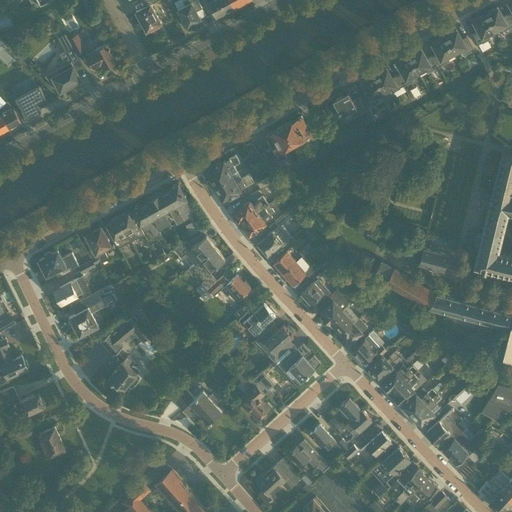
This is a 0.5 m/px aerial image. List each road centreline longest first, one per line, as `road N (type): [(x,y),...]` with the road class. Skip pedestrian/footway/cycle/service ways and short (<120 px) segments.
road 1 (residential): [(181,160),(480,0)]
road 2 (residential): [(223,474),(178,435),(117,416),(78,388),(13,258)]
road 3 (residential): [(344,363),(251,262),(181,160)]
road 4 (residential): [(486,511),(344,363)]
road 5 (residential): [(13,258),(181,160)]
road 6 (residential): [(0,155),(147,75)]
road 7 (residential): [(223,474),(344,363)]
road 8 (residential): [(147,75),(283,0)]
